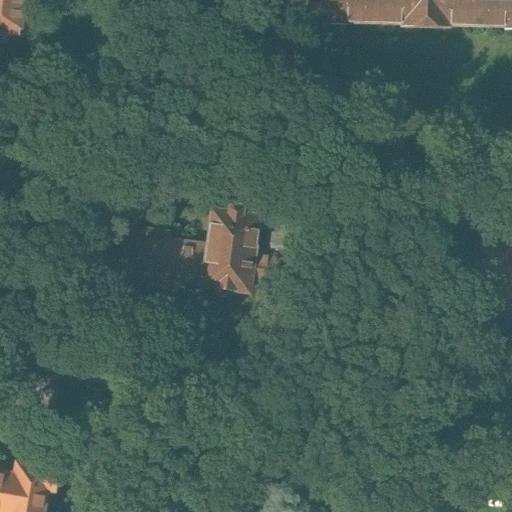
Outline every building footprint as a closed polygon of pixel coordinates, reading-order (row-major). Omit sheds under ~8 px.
[(22,0),(0,0),(0,43),(3,44),(3,39),(12,39),(14,11),(22,12),(22,0)] [(511,0),(300,0),(300,23),(319,24),(319,30),(347,30),(347,23),(403,24),(403,32),(448,32),(448,25),(502,27),(502,33),(511,33),(511,0)] [(228,212),(212,210),(207,243),(170,238),(171,233),(148,229),(147,234),(130,232),(124,277),(137,279),(136,286),(164,290),(164,287),(199,292),(200,288),(218,291),(217,297),(233,299),(233,293),(251,296),(250,301),(286,306),(294,254),(255,248),(260,215),(245,213),(246,205),(229,202),(228,212)] [(511,247),(489,244),(483,291),(508,294),(509,283),(511,283),(511,247)] [(15,471),(0,468),(0,511),(46,511),(50,491),(54,491),(57,470),(42,468),(44,461),(29,458),(28,466),(16,464),(15,471)]
